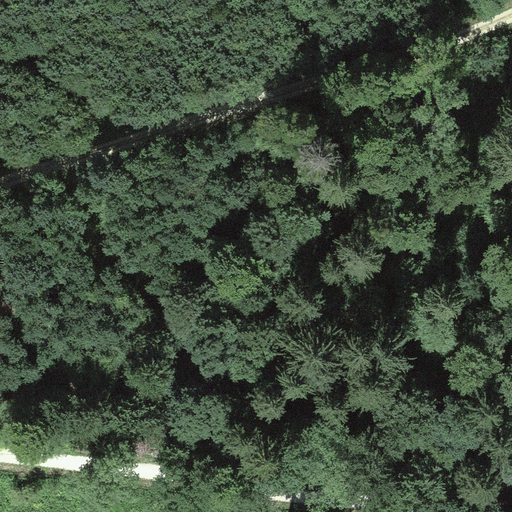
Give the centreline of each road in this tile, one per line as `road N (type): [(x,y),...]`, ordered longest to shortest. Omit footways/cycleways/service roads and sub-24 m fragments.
road 1 (track): [(511,16),(0,185)]
road 2 (track): [(435,511),(0,460)]
